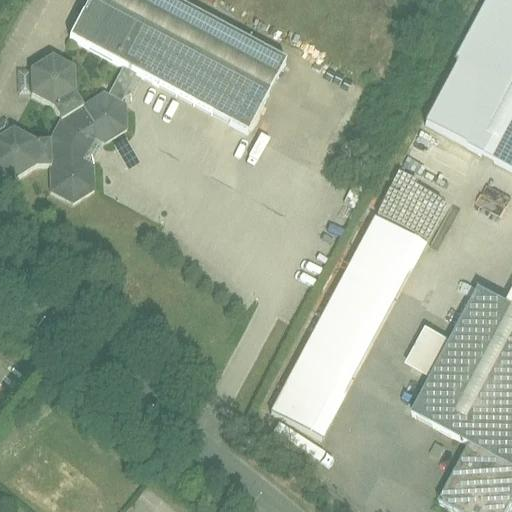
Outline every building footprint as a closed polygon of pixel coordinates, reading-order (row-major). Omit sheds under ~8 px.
[(154,0),(85,0),(63,44),(121,74),(135,81),(249,140),(286,68),(154,0)] [(511,0),(502,0),(435,131),(511,170),(511,0)] [(13,133),(0,141),(0,176),(15,184),(35,171),(49,170),(50,196),(72,207),(94,194),(93,169),(82,163),(94,141),(104,147),(126,133),(126,108),(121,106),(135,81),(121,74),(108,99),(103,96),(82,109),(75,98),(74,73),(51,61),(30,75),(31,100),(53,111),(60,123),(49,145),(34,145),(13,133)] [(337,178),(349,151),(331,144),(320,171),(337,178)] [(339,443),(427,242),(371,218),(283,419),(339,443)] [(511,511),(511,315),(478,298),(452,347),(429,335),(414,363),(436,375),(413,417),(479,451),(448,509),(454,511),(511,511)]
